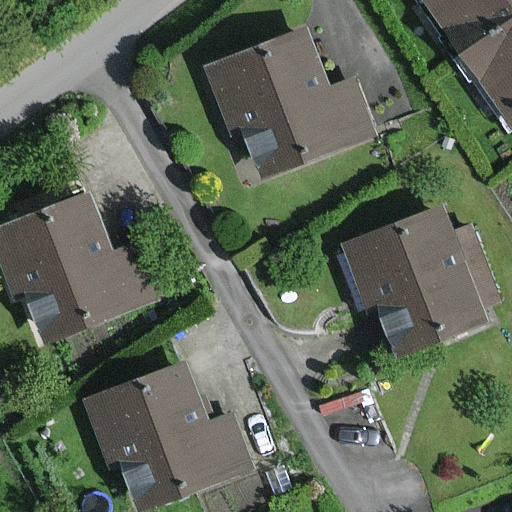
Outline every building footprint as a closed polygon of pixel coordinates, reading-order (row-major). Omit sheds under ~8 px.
[(511,0),(446,0),(511,93),(511,0)] [(309,32),(214,68),(236,125),(247,121),(268,174),(377,132),(358,82),(332,92),(309,32)] [(106,198),(15,224),(47,337),(138,311),(106,198)] [(463,208),(346,244),(380,357),(497,321),(463,208)] [(193,362),(83,396),(119,511),(247,471),(229,414),(211,420),(193,362)]
